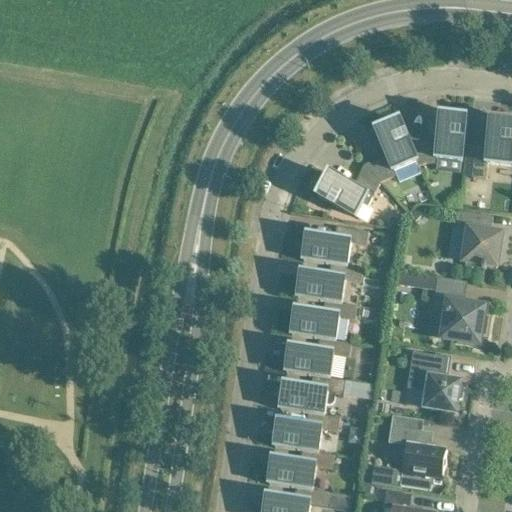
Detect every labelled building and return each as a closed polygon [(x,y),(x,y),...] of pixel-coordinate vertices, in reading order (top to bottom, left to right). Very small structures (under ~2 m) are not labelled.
[(424,142),(411,148),(417,163),(419,168),(427,165),(437,166),(438,161),(462,164),(467,120),(441,117),(438,144),(424,142)] [(511,124),(492,122),(489,149),(476,147),(472,180),(486,182),(488,166),(511,168),(511,124)] [(387,158),(365,167),(381,185),(397,178),(399,184),(421,175),(419,168),(417,163),(411,148),(400,123),(376,133),(387,158)] [(373,200),(381,185),(365,167),(354,188),(330,176),(317,199),(356,219),(368,197),(373,200)] [(486,233),(488,219),(459,215),(457,230),(469,232),(464,264),(466,265),(466,268),(486,271),(487,268),(497,269),(503,236),(486,233)] [(304,263),(331,268),(331,267),(348,269),(351,245),(367,248),(369,234),(336,229),(334,241),(308,237),(304,263)] [(363,271),(348,269),(331,267),(331,268),(329,279),(302,275),(298,301),(325,305),(325,304),(342,307),(342,306),(345,283),(361,285),(363,271)] [(449,303),(443,341),(480,347),(481,338),(487,339),(490,319),(485,318),(486,309),(449,303)] [(358,308),(342,306),(342,307),(325,304),(325,305),(323,316),(296,312),(292,338),(319,342),(319,341),(336,344),(336,343),(340,320),(355,322),(358,308)] [(352,346),(336,343),(336,344),(319,341),(319,342),(317,353),(291,349),(287,375),(313,379),(330,381),(330,380),(334,357),(350,360),(352,346)] [(446,381),(449,360),(414,354),(408,391),(428,394),(425,410),(457,415),(459,402),(462,401),(464,390),(461,388),(461,384),(446,381)] [(334,403),(336,396),(344,397),(346,383),(330,380),(330,381),(313,379),(312,390),(285,386),(281,412),(308,417),(308,416),(324,418),(325,418),(326,405),(331,406),(334,403)] [(340,420),(325,418),(324,418),(308,416),(308,417),(306,428),(279,424),(275,450),(302,454),(302,453),(319,456),(319,455),(322,432),(338,434),(340,420)] [(446,460),(447,453),(420,448),(422,435),(393,430),(390,444),(408,447),(401,488),(431,493),(433,479),(443,480),(444,473),(447,467),(446,460)] [(335,457),(319,455),(319,456),(302,453),(302,454),(300,465),(274,461),(269,487),(296,491),(296,490),(313,493),(313,492),(317,469),(333,471),(335,457)] [(329,495),(313,492),(313,493),(296,490),(296,491),(294,502),(268,498),(265,511),(310,511),(311,506),(327,509),(329,495)] [(392,511),(411,511),(409,511),(411,498),(388,494),(386,508),(393,510),(392,511)]
